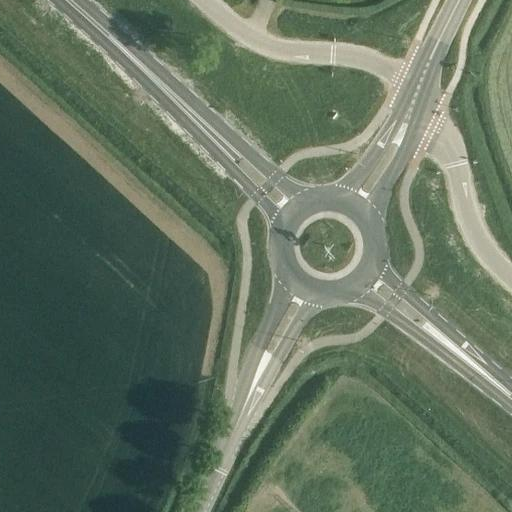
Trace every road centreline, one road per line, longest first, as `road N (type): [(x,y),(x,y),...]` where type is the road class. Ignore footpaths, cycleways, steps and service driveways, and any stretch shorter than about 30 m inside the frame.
road 1 (unclassified): [(419,90),(365,63),(278,53),(199,0)]
road 2 (unclassified): [(511,281),(473,234),(451,155),(405,116)]
road 3 (primary): [(206,131),(64,0)]
road 4 (tertiary): [(288,274),(239,416)]
road 5 (tertiary): [(239,416),(320,295)]
road 6 (primary): [(462,358),(375,259)]
road 7 (primary): [(353,289),(462,358)]
road 8 (primary): [(307,203),(206,131)]
road 9 (primary): [(206,131),(286,225)]
